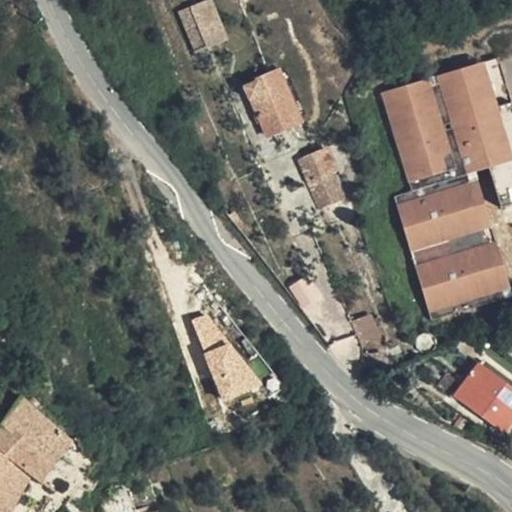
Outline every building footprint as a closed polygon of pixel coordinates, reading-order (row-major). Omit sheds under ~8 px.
[(189,9),(205,47),(225,38),(209,1),(189,9)] [(195,51),(205,47),(189,9),(179,13),(195,51)] [(511,201),(511,100),(499,58),(491,57),(388,89),(407,149),(397,152),(409,190),(394,195),(432,320),(507,297),(469,174),(476,172),(490,168),(501,205),(511,201)] [(300,123),(279,70),(257,78),(259,81),(245,86),(250,99),(253,98),(268,136),(300,123)] [(386,91),(383,99),(397,152),(407,149),(388,89),(386,91)] [(333,168),(325,151),(301,161),(320,207),(339,199),(327,171),(333,168)] [(511,295),(511,289),(476,172),(469,174),(507,297),(511,295)] [(307,276),(290,288),(306,310),(322,298),(307,276)] [(207,316),(192,322),(223,400),(263,386),(207,316)] [(388,371),(405,363),(394,344),(376,351),(388,371)] [(511,387),(480,364),(455,397),(503,433),(511,421),(511,387)] [(75,436),(23,391),(0,423),(0,511),(12,511),(35,472),(46,479),(75,436)] [(40,511),(62,511),(47,501),(40,511)]
